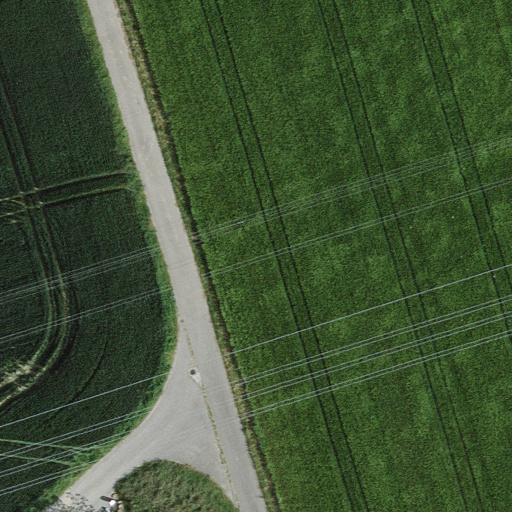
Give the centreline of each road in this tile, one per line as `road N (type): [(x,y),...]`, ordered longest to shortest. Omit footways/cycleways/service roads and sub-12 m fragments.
road 1 (track): [(64,0),(225,511)]
road 2 (track): [(74,511),(107,477),(196,416)]
